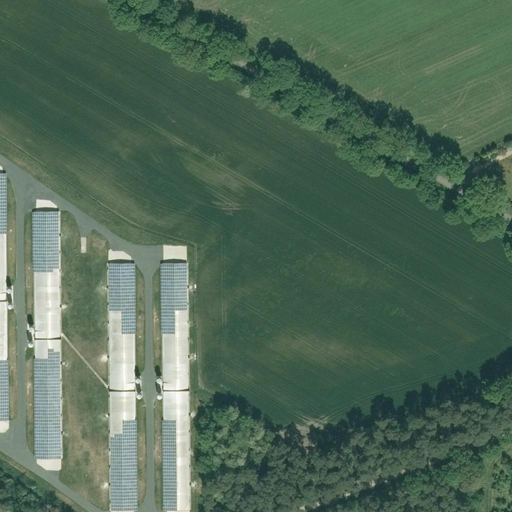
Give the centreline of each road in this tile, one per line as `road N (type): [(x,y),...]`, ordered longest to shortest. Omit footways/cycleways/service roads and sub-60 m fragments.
road 1 (unclassified): [(511,215),(153,0)]
road 2 (unclassified): [(284,511),(511,421)]
